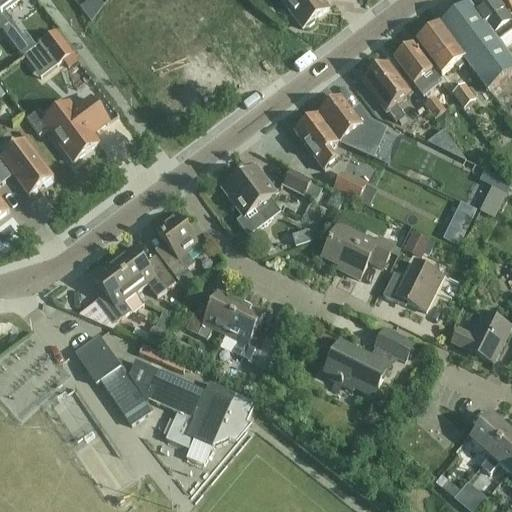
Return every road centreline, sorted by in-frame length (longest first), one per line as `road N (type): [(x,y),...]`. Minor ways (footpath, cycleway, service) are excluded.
road 1 (tertiary): [(174,181),(415,0)]
road 2 (tertiary): [(0,288),(59,268),(174,181)]
road 3 (residential): [(311,312),(310,299),(233,259),(174,181)]
